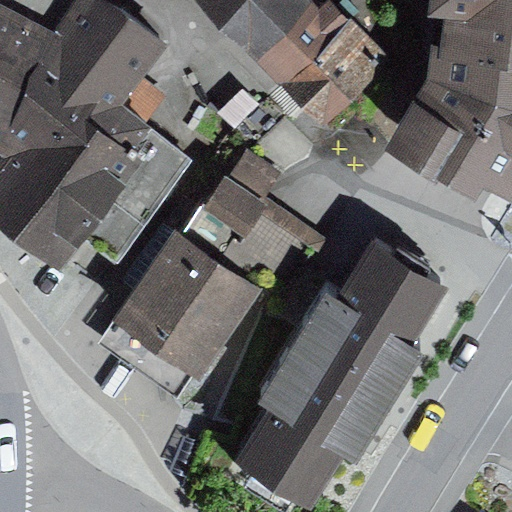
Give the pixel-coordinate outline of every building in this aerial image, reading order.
[(0,0),(0,123),(5,126),(72,39),(123,79),(170,24),(130,0),(0,0)] [(215,0),(258,41),(296,0),(215,0)] [(296,0),(258,41),(325,110),(389,44),(342,0),(296,0)] [(511,0),(433,0),(427,49),(390,109),(473,160),(482,145),(511,163),(511,0)] [(5,126),(0,131),(0,192),(56,236),(73,214),(116,247),(193,149),(151,117),(140,131),(136,128),(155,104),(123,79),(72,39),(5,126)] [(243,82),(219,104),(235,122),(259,101),(243,82)] [(246,144),(231,165),(267,190),(282,169),(246,144)] [(184,213),(172,204),(86,325),(174,388),(262,266),(283,282),(321,229),(267,190),(231,165),(223,158),(184,213)] [(355,219),(346,240),(417,270),(426,249),(355,219)] [(296,312),(256,295),(212,402),(292,435),(300,415),(369,443),(437,277),(417,270),(346,240),(328,233),(296,312)]
